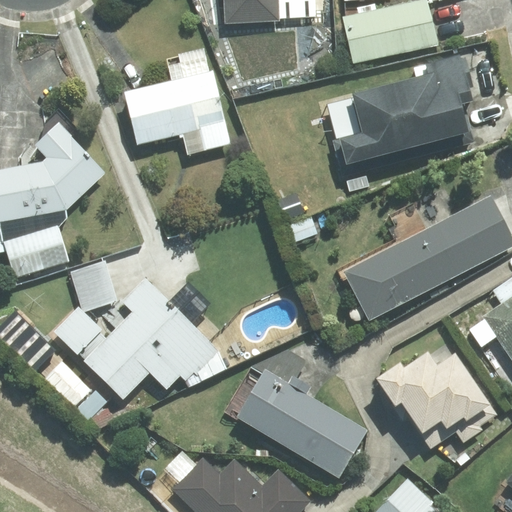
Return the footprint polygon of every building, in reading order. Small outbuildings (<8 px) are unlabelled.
[(227,0),(228,24),(282,22),(282,18),(299,18),(297,0),(227,0)] [(431,0),(428,0),(346,17),(356,63),(440,45),(431,0)] [(417,78),(358,93),(368,134),(336,142),(345,177),(489,140),(475,84),(481,83),(475,57),(465,59),(464,56),(415,68),(417,78)] [(218,73),(129,93),(141,145),(182,135),(183,139),(186,138),(190,156),(235,145),(218,73)] [(0,210),(1,214),(0,213),(0,252),(8,251),(16,278),(72,262),(61,227),(70,218),(69,211),(111,173),(63,123),(41,147),(48,159),(0,171),(0,210)] [(511,230),(494,196),(347,271),(373,321),(511,249),(511,230)] [(107,262),(74,272),(87,312),(120,301),(107,262)] [(162,288),(87,360),(126,401),(154,374),(170,390),(184,377),(188,382),(197,373),(200,377),(224,353),(162,288)] [(511,299),(486,317),(511,354),(511,299)] [(82,308),(57,332),(80,355),(105,331),(82,308)] [(406,363),(382,379),(401,407),(407,403),(416,416),(413,419),(420,430),(418,431),(432,451),(458,433),(466,444),(485,431),(482,427),(499,415),(493,407),(495,405),(460,353),(456,356),(447,342),(410,368),(406,363)] [(269,371),(241,418),(342,478),(370,431),(302,390),(307,381),(297,375),(292,384),(269,371)] [(206,458),(175,489),(198,511),(304,511),(314,502),(281,470),(265,486),(237,459),(223,474),(206,458)] [(411,479),(378,511),(440,511),(433,505),(436,503),(411,479)]
